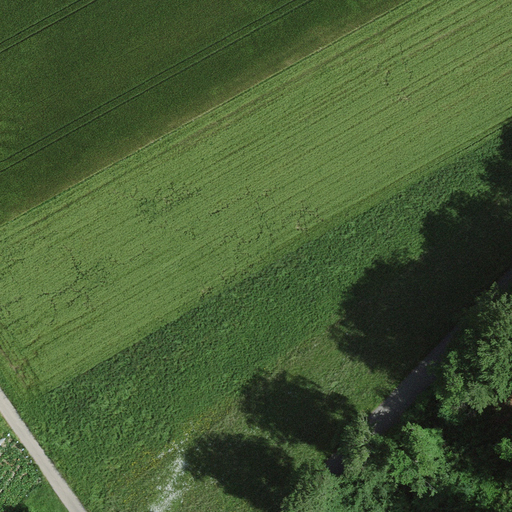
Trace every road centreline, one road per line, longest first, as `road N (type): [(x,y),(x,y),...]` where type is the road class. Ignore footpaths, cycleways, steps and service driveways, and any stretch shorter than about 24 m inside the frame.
road 1 (track): [(294,511),(511,282)]
road 2 (track): [(0,393),(82,511)]
